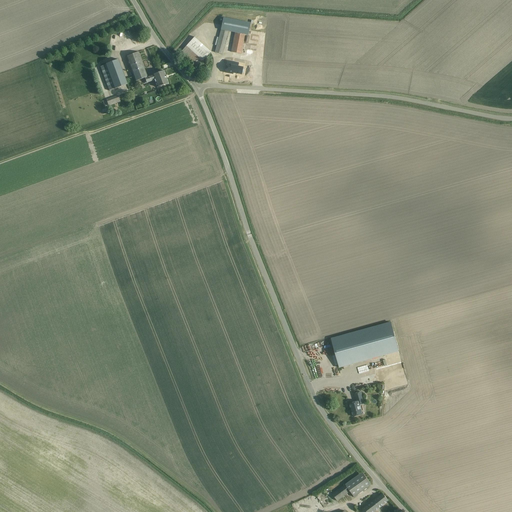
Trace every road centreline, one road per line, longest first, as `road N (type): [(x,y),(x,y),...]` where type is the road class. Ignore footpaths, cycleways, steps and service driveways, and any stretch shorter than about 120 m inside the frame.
road 1 (unclassified): [(409,511),(315,393),(197,89)]
road 2 (unclassified): [(197,89),(390,96),(511,120)]
